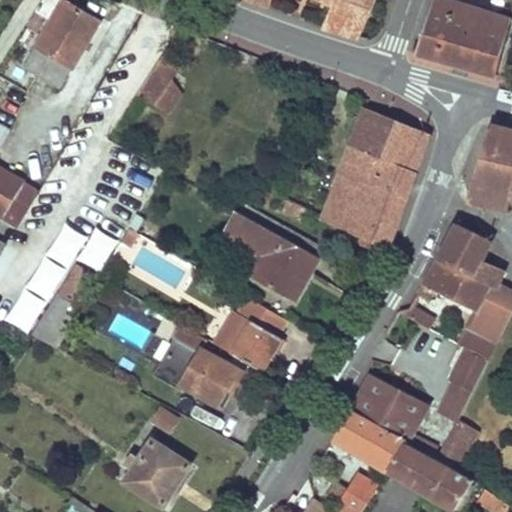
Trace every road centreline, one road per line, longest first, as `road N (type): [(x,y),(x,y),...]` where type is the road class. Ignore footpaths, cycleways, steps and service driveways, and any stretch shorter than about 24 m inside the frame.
road 1 (tertiary): [(433,186),(387,299),(250,511)]
road 2 (residential): [(178,0),(386,72)]
